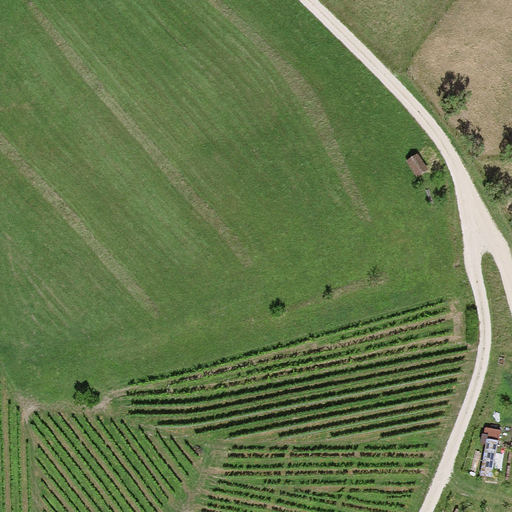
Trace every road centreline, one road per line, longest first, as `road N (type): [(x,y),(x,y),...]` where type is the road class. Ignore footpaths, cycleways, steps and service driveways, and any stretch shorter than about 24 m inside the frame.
road 1 (track): [(476,236),(435,134),(302,0)]
road 2 (track): [(423,511),(480,356),(470,256),(476,236)]
